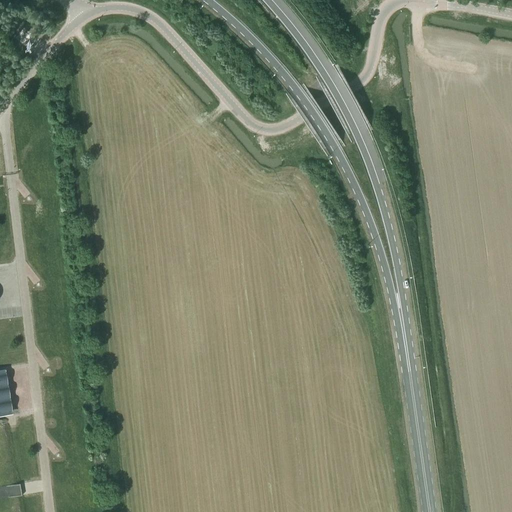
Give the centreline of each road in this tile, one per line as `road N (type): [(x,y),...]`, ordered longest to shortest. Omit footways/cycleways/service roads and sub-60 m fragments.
road 1 (unclassified): [(511,15),(398,1),(382,14),(365,78),(271,131),(248,123),(138,11),(104,9),(85,18)]
road 2 (secondary): [(203,0),(293,85),(351,175),(369,215),(412,390)]
road 3 (secondary): [(412,390),(403,290),(367,157),(322,72),(266,0)]
road 4 (unclassified): [(0,113),(85,18)]
road 5 (secondary): [(429,511),(412,390)]
